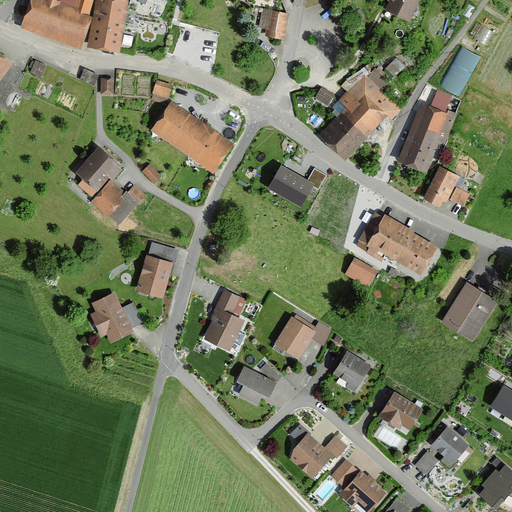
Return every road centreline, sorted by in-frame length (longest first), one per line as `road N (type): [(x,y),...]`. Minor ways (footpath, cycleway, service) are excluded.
road 1 (residential): [(440,511),(304,395),(247,443),(168,357),(205,219),(267,111)]
road 2 (residential): [(0,26),(79,58),(182,71),(267,111)]
road 3 (residential): [(485,0),(411,101),(380,189)]
road 4 (track): [(128,511),(168,357)]
road 5 (residential): [(380,189),(511,247)]
road 6 (residential): [(267,111),(380,189)]
